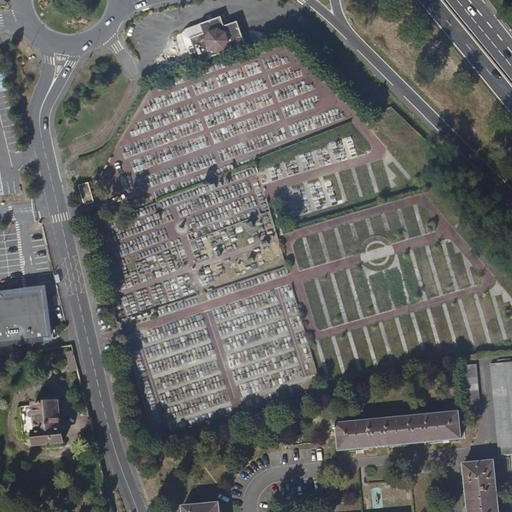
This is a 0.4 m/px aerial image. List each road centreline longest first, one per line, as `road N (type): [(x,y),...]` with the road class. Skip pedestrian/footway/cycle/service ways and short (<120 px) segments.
road 1 (tertiary): [(39,111),(111,436),(137,511)]
road 2 (trunk): [(350,36),(511,199)]
road 3 (trunk): [(430,0),(511,99)]
